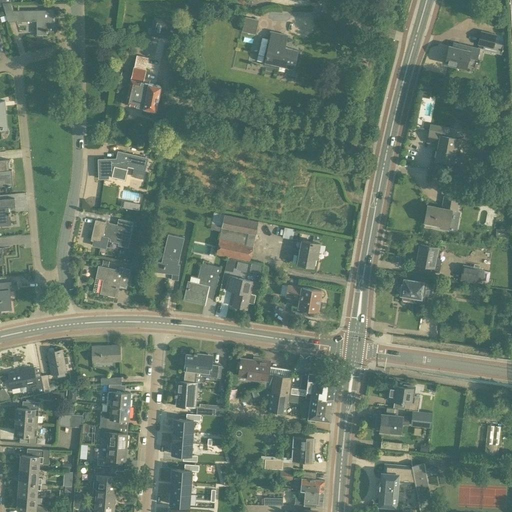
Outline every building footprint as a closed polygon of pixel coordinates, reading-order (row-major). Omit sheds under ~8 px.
[(12,11),(10,3),(2,3),(2,4),(5,14),(7,21),(7,22),(16,22),(16,24),(21,24),(21,22),(36,21),(36,35),(47,35),(47,32),(54,31),(53,10),(12,11)] [(179,20),(157,14),(152,31),(175,36),(179,20)] [(258,20),(245,17),(242,31),(255,34),(258,20)] [(483,49),(501,53),(503,43),(494,41),(496,33),(481,30),(478,44),(483,45),(483,49)] [(296,51),(283,48),(286,36),(270,32),(263,65),(261,64),(261,65),(277,69),(277,68),(275,68),(276,62),(292,66),(292,67),(292,68),(296,51)] [(449,46),(445,63),(466,68),(468,56),(477,58),(479,49),(453,43),(453,47),(449,46)] [(132,67),(124,103),(155,110),(160,86),(148,83),(148,81),(142,79),(144,70),(146,59),(136,56),(133,67),(132,67)] [(463,155),(454,154),(456,146),(464,147),(466,140),(441,135),(442,130),(430,128),(427,142),(438,144),(435,159),(461,164),(463,155)] [(108,159),(101,159),(98,159),(98,178),(109,178),(109,176),(116,178),(117,176),(124,178),(127,167),(144,171),(147,158),(118,151),(115,161),(108,159)] [(9,186),(9,185),(12,185),(10,170),(8,170),(7,160),(0,160),(0,186),(6,186),(9,186)] [(443,195),(441,208),(427,205),(424,221),(440,224),(440,227),(448,228),(452,210),(456,211),(458,198),(443,195)] [(0,226),(10,225),(9,213),(8,213),(8,208),(14,207),(13,199),(0,200),(0,226)] [(221,231),(254,238),(257,222),(224,215),(221,231)] [(111,238),(110,241),(120,243),(122,230),(130,231),(132,222),(118,219),(117,225),(95,220),(90,240),(100,242),(101,236),(111,238)] [(284,236),(294,238),(295,228),(286,226),(284,236)] [(496,229),(495,237),(508,238),(509,230),(496,229)] [(249,261),(254,238),(221,231),(216,254),(249,261)] [(172,273),(171,279),(178,280),(180,264),(178,264),(184,237),(168,234),(161,262),(154,261),(153,271),(172,273)] [(314,266),(315,258),(317,258),(319,244),(302,240),(297,263),(314,266)] [(438,272),(441,259),(435,258),(438,247),(420,243),(416,263),(433,267),(432,270),(438,272)] [(238,261),(236,269),(246,271),(248,264),(238,261)] [(202,302),(204,296),(213,298),(220,267),(204,263),(198,285),(189,283),(186,298),(202,302)] [(460,279),(481,282),(484,269),(462,265),(460,279)] [(118,270),(101,267),(98,266),(96,277),(103,279),(100,293),(115,296),(117,287),(125,288),(129,270),(118,267),(118,270)] [(247,302),(253,303),(255,295),(249,293),(252,281),(228,276),(225,289),(235,291),(232,305),(246,309),(247,302)] [(403,294),(403,299),(413,300),(414,295),(417,296),(416,299),(422,300),(424,287),(428,288),(429,283),(405,279),(404,285),(403,284),(400,286),(399,290),(402,293),(403,294)] [(0,309),(10,309),(8,290),(16,290),(15,281),(0,282),(0,309)] [(314,310),(317,311),(321,290),(302,287),(288,285),(286,296),(300,298),(298,307),(303,308),(302,314),(312,316),(314,310)] [(92,346),(93,361),(120,360),(120,345),(92,346)] [(66,371),(64,364),(69,363),(67,356),(63,357),(62,349),(48,352),(52,374),(66,371)] [(185,371),(184,381),(194,382),(195,372),(209,373),(209,377),(216,377),(218,365),(211,365),(212,356),(185,354),(184,371),(185,371)] [(260,386),(272,388),(272,387),(274,387),(275,384),(280,385),(278,393),(288,395),(290,378),(274,375),(275,370),(269,369),(270,362),(254,359),(254,361),(241,359),(238,376),(261,379),(260,386)] [(44,392),(43,387),(41,375),(35,376),(33,368),(8,373),(11,388),(36,383),(36,385),(32,385),(34,394),(44,392)] [(47,374),(41,375),(43,387),(50,391),(47,374)] [(323,391),(334,393),(336,378),(316,375),(316,376),(309,375),(306,397),(310,398),(311,398),(312,392),(322,393),(323,391)] [(121,383),(121,376),(101,377),(101,384),(121,383)] [(196,382),(194,382),(184,381),(178,380),(175,405),(193,407),(193,406),(197,407),(196,414),(224,416),(225,405),(200,403),(200,396),(194,395),(196,382)] [(53,382),(49,385),(50,391),(53,391),(57,388),(53,382)] [(111,404),(129,405),(130,392),(120,391),(120,384),(103,384),(103,390),(104,390),(104,395),(107,396),(107,397),(112,397),(111,404)] [(285,413),(288,395),(278,393),(280,385),(275,384),(274,387),(272,387),(272,388),(269,410),(285,413)] [(394,407),(418,411),(420,397),(411,396),(412,389),(396,386),(390,385),(388,398),(395,399),(394,407)] [(330,421),(334,393),(323,391),(322,393),(312,392),(311,398),(310,398),(308,418),(309,418),(308,421),(315,422),(315,419),(330,421)] [(16,420),(38,422),(39,402),(23,401),(22,407),(17,407),(16,420)] [(100,409),(99,424),(118,425),(118,418),(128,419),(129,405),(111,404),(106,404),(106,410),(100,409)] [(412,411),(411,425),(431,427),(432,413),(412,411)] [(376,428),(376,430),(400,432),(401,424),(408,425),(408,417),(382,414),(381,421),(377,420),(377,422),(378,422),(377,429),(376,428)] [(193,420),(174,418),(173,429),(192,431),(193,420)] [(36,443),(38,422),(16,420),(15,434),(20,434),(19,442),(36,443)] [(99,444),(108,445),(126,446),(127,433),(117,432),(118,425),(99,424),(98,437),(100,437),(99,444)] [(501,450),(502,424),(487,424),(487,450),(501,450)] [(192,431),(173,429),(173,441),(191,442),(192,431)] [(300,451),(299,461),(311,461),(314,461),(314,452),(313,452),(313,438),(293,437),(292,451),(300,451)] [(191,442),(173,441),(172,452),(191,454),(191,442)] [(125,460),(126,446),(108,445),(108,452),(97,451),(96,464),(103,465),(115,466),(115,459),(125,460)] [(20,468),(38,469),(38,462),(43,463),(49,463),(49,449),(27,448),(27,455),(21,454),(20,468)] [(264,467),(282,469),(282,460),(265,459),(264,467)] [(383,463),(382,474),(381,483),(379,482),(379,491),(381,491),(380,505),(399,506),(400,482),(414,483),(418,507),(431,505),(423,461),(410,462),(410,466),(383,463)] [(97,487),(115,489),(116,476),(106,475),(106,468),(94,467),(93,480),(97,480),(97,487)] [(191,469),(172,467),(171,479),(190,480),(191,469)] [(20,468),(19,482),(41,483),(41,478),(37,477),(38,469),(20,468)] [(280,480),(292,480),(292,479),(292,472),(280,471),(280,477),(280,478),(280,480)] [(293,487),(301,488),(301,490),(323,492),(325,480),(315,479),(302,478),(294,477),(293,487)] [(190,480),(171,479),(171,490),(190,491),(190,480)] [(19,482),(18,496),(36,497),(36,489),(40,490),(41,483),(19,482)] [(92,495),(92,501),(114,503),(115,489),(97,487),(96,495),(92,495)] [(190,491),(171,490),(170,501),(189,503),(190,491)] [(322,507),(323,492),(301,490),(300,495),(299,495),(298,497),(297,504),(322,507)] [(31,510),(30,511),(46,511),(47,509),(35,503),(36,497),(18,496),(17,509),(31,510)] [(96,507),(95,511),(113,511),(114,503),(92,501),(91,507),(96,507)]
